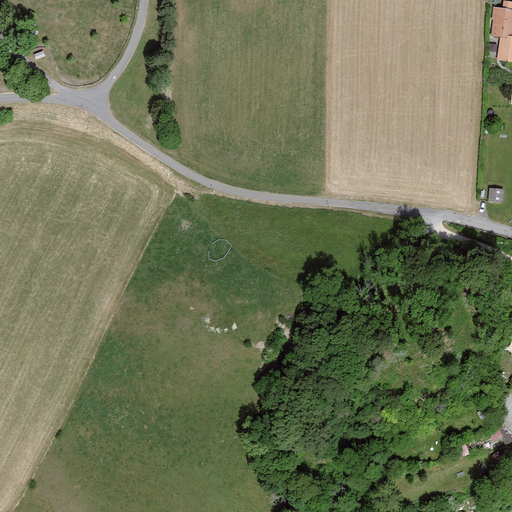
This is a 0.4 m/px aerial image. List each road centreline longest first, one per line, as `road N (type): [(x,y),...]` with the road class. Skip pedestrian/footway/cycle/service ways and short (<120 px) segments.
road 1 (residential): [(511,233),(434,214),(228,191),(91,106)]
road 2 (residential): [(146,0),(129,57),(91,106)]
